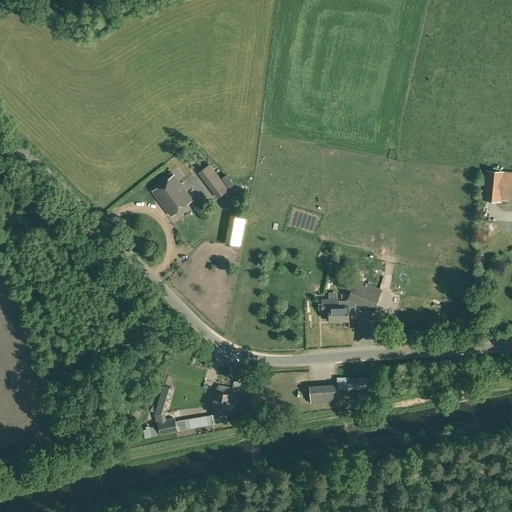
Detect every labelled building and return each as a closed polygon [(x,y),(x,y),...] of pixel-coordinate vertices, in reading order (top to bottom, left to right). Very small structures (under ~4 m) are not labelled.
[(197,167),(193,160),(189,163),(193,170),(197,167)] [(209,164),(199,172),(208,184),(218,177),(209,164)] [(511,173),(486,171),(484,199),(500,201),(500,197),(511,198),(511,173)] [(173,175),(152,191),(163,205),(171,215),(192,199),(184,189),(173,175)] [(228,238),(227,245),(229,245),(239,247),(242,235),(232,233),(229,232),(228,238)] [(355,279),(347,301),(355,300),(355,305),(373,312),(382,290),(365,283),(358,280),(355,279)] [(338,298),(322,299),(322,312),(329,312),(329,320),(343,320),(349,320),(349,314),(355,314),(355,305),(355,300),(347,301),(341,301),(342,307),(338,307),(338,298)] [(433,301),(414,299),(414,305),(432,307),(433,301)] [(381,320),(361,317),(357,341),(377,344),(381,320)] [(347,390),(372,390),(372,379),(346,379),(347,390)] [(157,410),(164,412),(171,387),(165,385),(157,410)] [(339,401),(337,385),(309,387),(311,403),(339,401)] [(236,403),(238,389),(232,388),(231,389),(220,386),(217,392),(216,391),(211,413),(227,416),(229,402),(236,403)] [(241,408),(232,406),(231,419),(239,420),(241,408)] [(177,431),(187,429),(208,425),(213,425),(212,418),(206,419),(206,418),(186,422),(185,419),(179,420),(179,425),(176,426),(175,418),(157,422),(160,435),(178,431),(177,431)]
